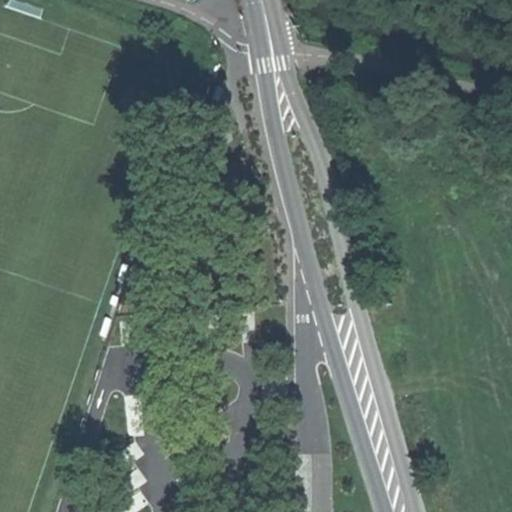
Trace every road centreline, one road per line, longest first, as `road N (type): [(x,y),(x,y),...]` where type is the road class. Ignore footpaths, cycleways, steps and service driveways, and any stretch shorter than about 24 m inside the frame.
road 1 (secondary): [(274,64),(285,177),(309,272),(378,435)]
road 2 (secondary): [(378,435),(320,156),(274,64)]
